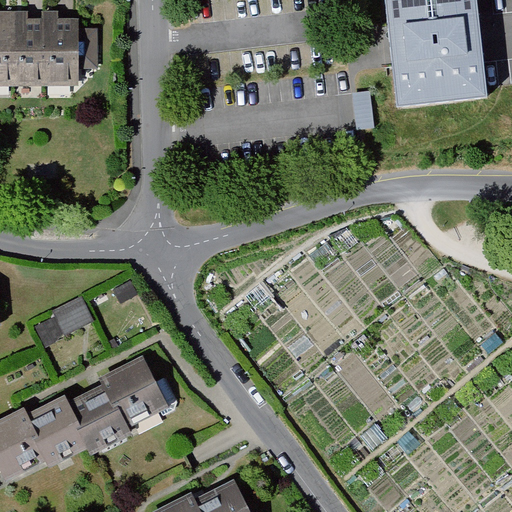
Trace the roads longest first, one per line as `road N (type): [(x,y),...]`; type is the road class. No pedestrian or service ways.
road 1 (residential): [(155,255),(402,193),(511,191)]
road 2 (residential): [(155,255),(189,327),(333,511)]
road 3 (residential): [(152,0),(155,255)]
road 4 (residential): [(0,234),(155,255)]
road 5 (track): [(402,193),(450,240),(511,263)]
